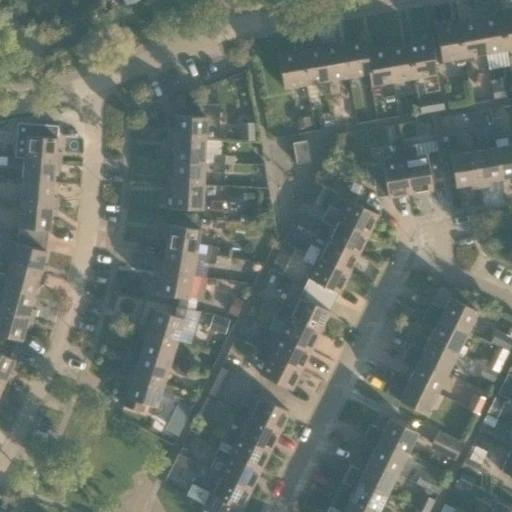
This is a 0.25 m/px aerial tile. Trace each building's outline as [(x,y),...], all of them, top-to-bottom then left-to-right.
[(511,12),(500,15),(505,49),(511,47),(511,12)] [(500,15),(478,18),(484,53),(505,49),(500,15)] [(478,18),(456,22),(462,56),(484,53),(478,18)] [(462,56),(456,22),(435,26),(441,60),(462,56)] [(347,76),(368,73),(368,72),(365,50),(363,38),(341,42),(347,76)] [(429,39),(407,43),(413,77),(435,73),(429,39)] [(341,42),(320,46),(326,80),(347,76),(341,42)] [(416,92),(413,77),(407,43),(385,46),(391,81),(405,78),(407,93),(416,92)] [(326,80),(320,46),(298,49),(304,84),(326,80)] [(370,84),(391,81),(385,46),(365,50),(368,72),(368,73),(370,84)] [(283,87),(304,84),(298,49),(277,53),(283,87)] [(473,71),(471,80),(479,82),(482,74),(473,71)] [(239,96),(252,94),(248,74),(235,76),(239,96)] [(203,92),(203,103),(216,103),(216,92),(203,92)] [(441,96),(418,101),(420,112),(443,108),(441,96)] [(216,103),(203,103),(198,102),(198,104),(197,115),(218,116),(218,103),(216,103)] [(354,109),(342,111),(344,121),(356,119),(354,109)] [(204,139),(217,140),(218,116),(197,115),(174,114),(173,128),(168,128),(168,137),(204,139)] [(309,115),(296,117),(298,127),(311,124),(309,115)] [(38,121),(26,120),(23,157),(59,160),(60,151),(55,150),(56,136),(37,135),(38,121)] [(253,139),(253,122),(240,123),(240,139),(253,139)] [(491,126),(493,138),(502,136),(500,125),(491,126)] [(493,138),(491,126),(483,128),(485,139),(493,138)] [(456,144),(454,133),(446,134),(448,145),(456,144)] [(172,147),(172,160),(203,161),(204,139),(168,137),(167,147),(172,147)] [(309,160),(305,139),(291,141),(295,163),(309,160)] [(413,143),(401,145),(409,192),(431,189),(430,181),(442,179),(436,148),(428,150),(425,154),(415,156),(413,143)] [(511,143),(495,146),(500,177),(511,174),(511,143)] [(409,192),(401,145),(393,147),(395,159),(364,164),(366,179),(384,176),(387,196),(409,192)] [(487,179),(500,177),(495,146),(472,150),(478,186),(488,184),(487,179)] [(469,187),(478,186),(472,150),(449,154),(454,184),(468,182),(469,187)] [(212,162),(223,162),(224,154),(212,153),(212,162)] [(23,157),(21,180),(52,182),(53,169),(59,169),(59,160),(23,157)] [(166,183),(202,184),(203,161),(172,160),(171,174),(166,173),(166,183)] [(223,162),(212,162),(211,170),(223,171),(223,162)] [(21,180),(19,202),(56,205),(56,196),(51,195),(52,182),(21,180)] [(327,189),(312,181),(303,199),(318,207),(327,189)] [(201,208),(202,184),(166,183),(165,192),(170,192),(170,206),(201,208)] [(328,205),(324,212),(367,233),(377,213),(346,198),(339,210),(328,205)] [(222,200),(210,199),(210,208),(221,208),(222,200)] [(18,234),(42,238),(44,228),(48,228),(49,214),(55,215),(56,205),(19,202),(17,226),(19,226),(18,234)] [(357,253),(367,233),(324,212),(321,220),(332,225),(326,237),(357,253)] [(167,232),(164,246),(195,251),(199,228),(163,222),(161,232),(167,232)] [(42,238),(18,234),(17,242),(15,242),(9,264),(44,274),(46,265),(41,263),(45,250),(41,249),(42,238)] [(309,243),(305,251),(348,272),(357,253),(326,237),(320,249),(309,243)] [(281,273),(294,247),(282,241),(269,267),(281,273)] [(203,252),(215,254),(216,246),(205,244),(203,252)] [(155,267),(191,273),(195,251),(164,246),(162,259),(157,258),(155,267)] [(313,264),(302,286),(328,298),(332,289),(338,292),(348,272),(305,251),(301,258),(313,264)] [(215,254),(203,252),(202,261),(214,263),(215,254)] [(41,283),(44,274),(9,264),(3,286),(33,294),(36,281),(41,283)] [(191,273),(155,267),(154,277),(159,277),(156,291),(187,296),(191,273)] [(3,286),(0,296),(0,308),(32,318),(34,308),(29,307),(33,294),(3,286)] [(324,307),(328,298),(302,286),(292,307),(280,301),(277,309),(319,330),(329,310),(324,307)] [(235,315),(243,300),(235,296),(227,311),(235,315)] [(425,310),(466,331),(476,310),(449,296),(442,308),(429,301),(425,310)] [(273,316),(276,309),(261,301),(258,309),(273,316)] [(144,319),(141,328),(176,339),(183,317),(153,307),(149,321),(144,319)] [(29,327),(32,318),(0,308),(0,333),(21,339),(24,325),(29,327)] [(279,332),(278,334),(310,349),(319,330),(277,309),(273,316),(284,322),(279,332)] [(466,331),(425,310),(421,318),(434,325),(428,337),(456,351),(466,331)] [(229,319),(213,314),(208,329),(225,334),(229,319)] [(143,339),(139,351),(169,361),(176,339),(141,328),(138,337),(143,339)] [(511,341),(511,338),(495,330),(490,341),(507,350),(511,341)] [(257,348),(300,369),(310,349),(278,334),(273,346),(261,340),(257,348)] [(409,342),(404,351),(446,372),(456,351),(428,337),(422,349),(409,342)] [(290,389),(300,369),(257,348),(254,355),(265,361),(259,373),(290,389)] [(127,372),(162,383),(169,361),(139,351),(135,364),(130,363),(127,372)] [(414,366),(408,378),(436,392),(446,372),(404,351),(400,359),(414,366)] [(0,352),(0,378),(3,380),(8,383),(12,373),(8,371),(13,359),(0,352)] [(177,363),(188,367),(191,359),(179,355),(177,363)] [(188,367),(177,363),(174,372),(185,375),(188,367)] [(497,372),(483,365),(479,375),(493,381),(497,372)] [(155,405),(162,383),(127,372),(124,381),(129,382),(123,404),(141,410),(144,402),(155,405)] [(511,375),(506,373),(499,387),(499,388),(509,392),(511,386),(511,375)] [(425,413),(436,392),(408,378),(402,390),(389,383),(384,392),(425,413)] [(214,380),(208,392),(218,397),(224,385),(214,380)] [(485,398),(473,392),(465,408),(478,413),(485,398)] [(217,400),(207,395),(197,413),(208,419),(217,400)] [(239,402),(236,409),(278,430),(288,410),(257,395),(251,407),(239,402)] [(504,401),(494,397),(487,412),(496,417),(504,401)] [(178,401),(171,415),(184,421),(185,419),(191,408),(178,401)] [(278,430),(236,409),(235,410),(224,404),(221,411),(244,422),(238,434),(269,450),(278,430)] [(493,427),(497,419),(486,413),(482,422),(493,427)] [(365,431),(406,452),(416,431),(389,417),(382,430),(369,423),(365,431)] [(462,443),(437,430),(429,448),(454,460),(462,443)] [(368,458),(396,473),(406,452),(365,431),(360,440),(374,446),(368,458)] [(217,448),(259,469),(269,450),(238,434),(232,446),(220,440),(217,448)] [(194,453),(181,446),(178,453),(191,459),(194,453)] [(218,473),(250,488),(259,469),(217,448),(213,455),(215,456),(208,469),(218,474),(218,473)] [(511,453),(509,452),(500,471),(511,476),(511,453)] [(480,464),(464,456),(459,467),(475,474),(480,464)] [(344,472),(386,493),(396,473),(368,458),(362,470),(349,464),(344,472)] [(172,464),(166,474),(177,480),(182,469),(172,464)] [(373,511),(375,511),(386,493),(344,472),(340,480),(354,487),(348,499),(373,511)] [(473,478),(461,472),(455,483),(467,489),(473,478)] [(218,473),(218,474),(213,485),(201,479),(198,486),(183,479),(177,490),(220,511),(228,511),(233,505),(240,508),(250,488),(218,473)] [(443,482),(432,476),(426,488),(437,493),(443,482)] [(414,507),(424,511),(427,511),(433,501),(420,494),(414,507)] [(373,511),(348,499),(342,511),(328,505),(324,511),(373,511)] [(511,511),(511,508),(496,500),(489,511),(511,511)]
